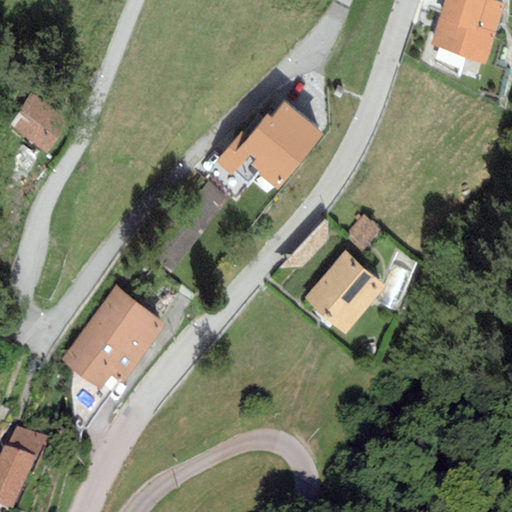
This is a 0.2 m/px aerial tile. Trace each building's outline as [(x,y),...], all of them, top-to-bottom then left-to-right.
[(504,0),(443,0),(432,42),(489,58),(504,0)] [(67,115),(31,91),(10,123),(46,147),(67,115)] [(321,123),(283,93),(271,108),(266,104),(244,133),(238,129),(215,158),(232,171),(234,169),(265,194),(321,123)] [(385,279),(345,246),(304,294),(345,328),(385,279)] [(161,318),(112,283),(48,372),(96,407),(161,318)] [(12,511),(46,443),(16,429),(0,460),(0,509),(5,511),(12,511)]
